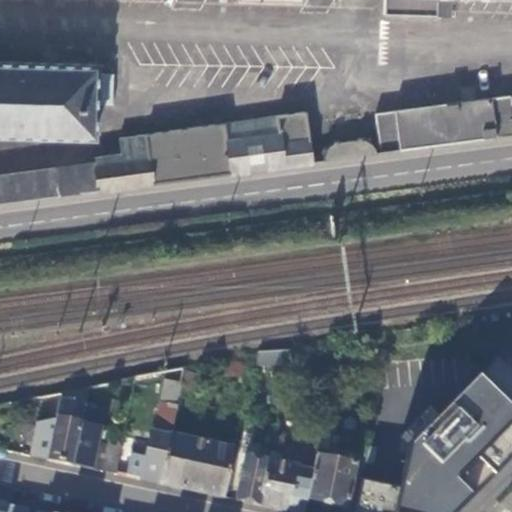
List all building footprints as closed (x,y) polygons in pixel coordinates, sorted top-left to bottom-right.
[(511,0),(379,0),(380,13),(431,15),(445,13),(445,0),(511,0)] [(0,131),(86,134),(88,69),(0,66),(0,131)] [(371,113),(377,154),(511,135),(511,105),(507,106),(505,95),(371,113)] [(0,204),(309,163),(302,110),(115,136),(117,157),(0,173),(0,204)] [(399,511),(456,511),(511,454),(511,377),(497,362),(412,447),(405,486),(399,511)] [(177,406),(182,383),(165,380),(160,403),(177,406)] [(132,391),(131,385),(118,386),(120,393),(126,392),(132,391)] [(57,420),(37,423),(30,456),(72,465),(85,401),(88,387),(62,393),(57,420)] [(86,468),(93,469),(99,442),(105,414),(95,411),(96,404),(85,401),(72,465),(86,468)] [(160,403),(156,419),(174,422),(177,406),(160,403)] [(161,484),(171,436),(174,424),(174,422),(156,419),(153,432),(150,431),(143,466),(132,464),(129,477),(140,479),(161,484)] [(253,427),(247,426),(244,441),(249,442),(253,427)] [(199,491),(224,496),(233,449),(171,436),(161,484),(199,491)] [(101,471),(116,474),(123,439),(110,437),(109,444),(106,444),(101,471)] [(93,469),(101,471),(106,444),(99,442),(93,469)] [(246,501),(261,504),(270,461),(247,455),(238,499),(246,501)] [(313,470),(307,499),(328,503),(347,507),(356,466),(316,457),(313,470)] [(313,470),(270,461),(261,504),(281,508),(299,511),(304,511),(307,499),(313,470)] [(357,511),(363,511),(399,511),(405,486),(364,477),(357,511)] [(58,511),(0,499),(0,511),(58,511)]
